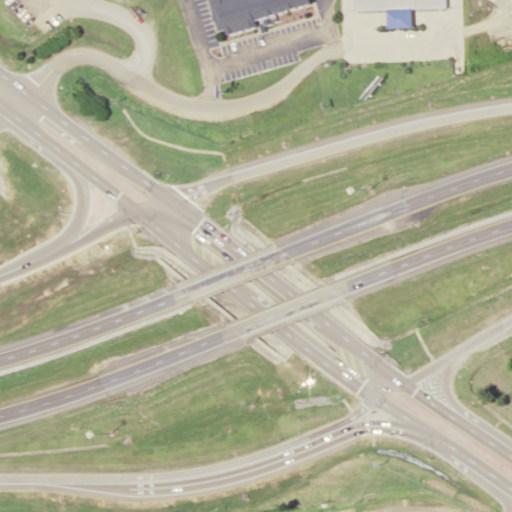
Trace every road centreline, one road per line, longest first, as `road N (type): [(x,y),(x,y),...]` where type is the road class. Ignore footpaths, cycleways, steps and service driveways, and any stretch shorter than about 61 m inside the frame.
road 1 (primary): [(0,102),(371,393),(511,489)]
road 2 (primary): [(511,458),(327,330),(0,74)]
road 3 (motorway): [(0,483),(113,485),(248,463),(335,429),(360,409),(373,380),(367,357)]
road 4 (motorway): [(511,100),(390,126),(192,187),(155,189)]
road 5 (residential): [(330,49),(287,83),(214,106),(183,103),(81,56),(67,59),(12,112)]
road 6 (motorway): [(0,414),(234,331)]
road 7 (motorway): [(511,167),(289,249)]
road 8 (motorway): [(182,211),(137,207),(0,275)]
road 9 (motorway): [(180,293),(0,357)]
road 10 (motorway): [(338,289),(511,223)]
road 11 (motorway): [(353,379),(405,384),(511,317)]
road 12 (motorway): [(335,429),(395,431),(469,460)]
road 13 (primary): [(511,456),(450,401),(444,371),(457,351)]
